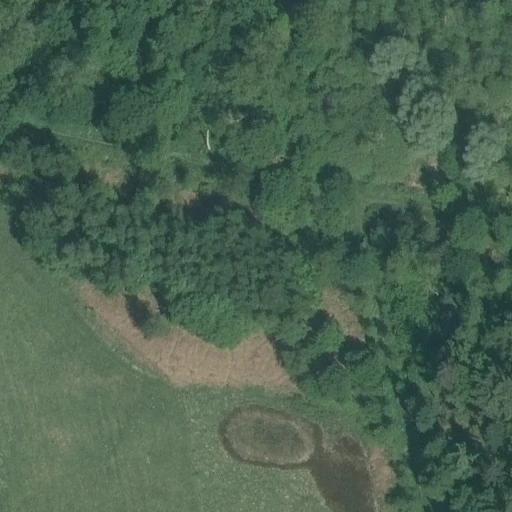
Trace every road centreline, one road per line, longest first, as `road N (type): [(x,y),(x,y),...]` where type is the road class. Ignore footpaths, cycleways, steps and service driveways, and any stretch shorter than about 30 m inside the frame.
road 1 (track): [(360,198),(0,126)]
road 2 (track): [(431,511),(360,198)]
road 3 (track): [(511,230),(360,198)]
